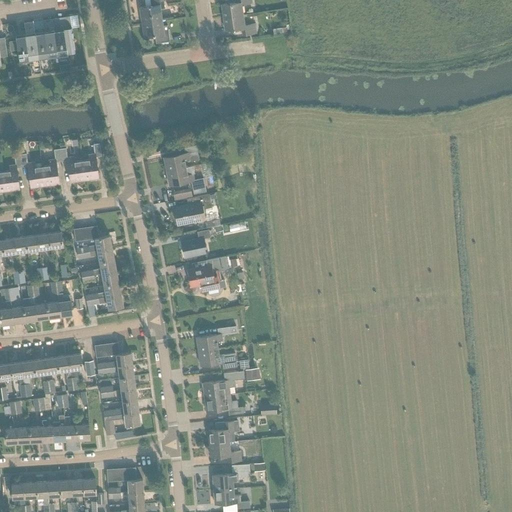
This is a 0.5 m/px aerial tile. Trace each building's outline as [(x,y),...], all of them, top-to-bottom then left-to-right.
[(165,8),(163,0),(149,0),(150,6),(140,7),(142,22),(162,19),(160,9),(165,8)] [(250,0),(237,0),(237,2),(221,4),(223,17),(243,14),(241,4),(251,3),(250,0)] [(256,33),(254,22),(244,24),(243,14),(223,17),(224,30),(241,28),(242,34),(256,33)] [(156,43),(170,41),(167,25),(163,26),(162,19),(142,22),(144,37),(155,36),(156,43)] [(67,52),(75,51),(71,27),(53,30),(57,56),(68,54),(67,52)] [(57,56),(53,30),(44,31),(48,57),(57,56)] [(48,57),(44,31),(35,33),(38,59),(48,57)] [(35,33),(25,34),(29,60),(38,59),(35,33)] [(19,62),(29,60),(25,34),(15,36),(19,62)] [(99,178),(96,157),(102,156),(100,143),(94,144),(95,153),(88,154),(89,160),(80,161),(83,180),(95,179),(99,178)] [(196,144),(184,147),(185,152),(164,157),(166,170),(186,166),(184,160),(190,159),(190,161),(199,159),(196,144)] [(60,149),(62,161),(68,161),(71,182),(83,180),(80,161),(75,162),(74,156),(67,157),(66,148),(60,149)] [(42,166),(45,186),(60,184),(57,162),(62,161),(60,149),(54,149),(56,159),(49,160),(50,165),(42,166)] [(20,154),(22,167),(28,166),(31,188),(45,186),(42,166),(35,167),(34,162),(28,163),(26,153),(20,154)] [(9,165),(10,171),(2,172),(5,191),(20,189),(17,168),(22,167),(20,154),(14,155),(15,164),(9,165)] [(191,181),(193,194),(206,191),(204,177),(194,179),(193,173),(194,172),(193,165),(186,167),(186,166),(166,170),(170,185),(191,181)] [(191,189),(173,193),(173,194),(174,200),(192,196),(191,190),(191,189)] [(212,207),(209,194),(209,193),(208,193),(186,198),(187,204),(174,207),(178,224),(204,218),(202,209),(212,207)] [(197,231),(198,238),(181,242),(184,256),(207,251),(204,238),(210,236),(208,229),(197,231)] [(63,246),(61,231),(49,233),(51,248),(63,246)] [(39,249),(51,248),(49,233),(37,234),(39,249)] [(37,234),(25,236),(27,251),(39,249),(37,234)] [(95,237),(95,238),(97,250),(112,247),(110,235),(98,237),(95,237)] [(27,251),(25,236),(14,238),(16,253),(27,251)] [(16,253),(14,238),(2,239),(4,254),(16,253)] [(91,256),(98,255),(99,262),(114,259),(112,247),(97,250),(90,251),(77,253),(78,259),(91,256)] [(192,263),(193,269),(187,270),(190,287),(201,284),(202,291),(220,287),(225,286),(224,279),(221,280),(219,270),(228,268),(226,256),(206,260),(192,263)] [(236,258),(229,259),(230,267),(237,266),(236,258)] [(81,272),(82,277),(94,275),(102,273),(116,270),(114,259),(99,262),(101,268),(100,268),(93,270),(81,272)] [(102,273),(104,285),(118,282),(116,270),(102,273)] [(63,300),(63,293),(61,281),(56,281),(57,293),(58,301),(61,316),(73,314),(71,299),(63,300)] [(118,282),(104,285),(105,291),(106,296),(121,294),(118,282)] [(232,285),(231,290),(234,293),(238,292),(240,288),(237,284),(232,285)] [(107,302),(108,308),(123,306),(121,294),(106,296),(107,302)] [(47,303),(49,317),(61,316),(58,301),(47,303)] [(35,304),(37,319),(49,317),(47,303),(35,304)] [(23,306),(25,321),(37,319),(35,304),(23,306)] [(11,308),(14,322),(25,321),(23,306),(11,308)] [(0,309),(2,324),(14,322),(11,308),(0,309)] [(222,340),(221,333),(237,331),(236,325),(217,328),(218,333),(196,337),(199,352),(218,349),(217,341),(222,340)] [(225,361),(225,360),(224,354),(219,355),(218,349),(199,352),(201,366),(222,362),(223,367),(236,365),(235,359),(225,361)] [(131,352),(119,354),(116,354),(118,366),(132,364),(131,352)] [(76,369),(83,368),(80,353),(68,355),(73,389),(79,389),(76,369)] [(57,357),(59,371),(66,370),(68,390),(73,389),(68,355),(57,357)] [(59,371),(57,357),(45,358),(47,373),(59,371)] [(45,358),(33,360),(35,375),(47,373),(45,358)] [(248,359),(239,360),(240,368),(249,367),(248,359)] [(33,360),(22,362),(26,396),(32,396),(29,376),(35,375),(33,360)] [(86,376),(95,374),(93,360),(84,361),(86,376)] [(10,363),(12,378),(19,377),(21,397),(26,396),(22,362),(10,363)] [(10,363),(0,364),(0,379),(12,378),(10,363)] [(132,364),(118,366),(119,378),(134,376),(132,364)] [(258,367),(245,369),(246,380),(260,378),(258,367)] [(203,383),(205,398),(230,395),(231,395),(230,388),(236,387),(235,381),(244,379),(243,371),(224,374),(224,380),(203,383)] [(119,378),(121,390),(135,388),(134,376),(119,378)] [(121,390),(123,401),(137,399),(135,388),(121,390)] [(206,411),(227,408),(228,414),(243,412),(243,406),(238,406),(237,400),(231,401),(230,395),(205,398),(206,411)] [(137,399),(123,401),(124,413),(139,411),(137,399)] [(276,406),(268,406),(269,414),(276,413),(276,406)] [(126,425),(135,424),(140,423),(139,411),(124,413),(126,425)] [(76,424),(71,425),(70,416),(64,417),(65,425),(65,440),(77,439),(76,424)] [(77,424),(76,424),(77,439),(89,438),(89,424),(82,424),(81,417),(76,418),(77,424)] [(46,419),(41,420),(42,423),(43,423),(43,426),(41,426),(42,441),(54,440),(53,426),(47,426),(46,419)] [(105,421),(104,421),(106,434),(115,433),(113,419),(105,421)] [(238,420),(224,422),(225,429),(208,430),(210,443),(230,441),(229,432),(239,431),(238,420)] [(54,440),(65,440),(65,425),(53,426),(54,440)] [(30,442),(42,441),(41,426),(29,427),(30,442)] [(29,427),(17,428),(18,442),(30,442),(29,427)] [(18,442),(17,428),(5,428),(6,443),(18,442)] [(242,461),(241,451),(231,452),(230,441),(210,443),(211,456),(227,455),(228,462),(242,461)] [(264,462),(254,463),(254,471),(264,470),(264,462)] [(234,473),(213,475),(213,482),(215,482),(216,489),(233,488),(233,481),(238,480),(238,474),(247,473),(247,466),(234,467),(234,473)] [(95,478),(83,479),(84,494),(96,494),(95,478)] [(84,494),(83,479),(71,480),(72,495),(84,494)] [(142,479),(136,479),(131,479),(127,480),(128,492),(143,491),(142,479)] [(59,480),(47,481),(48,496),(60,496),(59,480)] [(71,480),(59,480),(60,496),(72,495),(71,480)] [(43,497),(43,511),(49,511),(49,504),(48,496),(47,481),(36,482),(37,497),(43,497)] [(36,482),(24,483),(25,498),(37,497),(36,482)] [(13,498),(20,498),(20,505),(20,511),(25,511),(25,505),(25,498),(24,483),(12,483),(13,498)] [(240,501),(239,495),(234,495),(233,488),(216,489),(216,496),(214,497),(215,504),(237,502),(237,508),(250,506),(250,501),(240,501)] [(143,491),(128,492),(129,504),(144,503),(143,491)] [(144,511),(144,503),(129,504),(129,510),(121,510),(121,511),(109,511),(144,511)]
